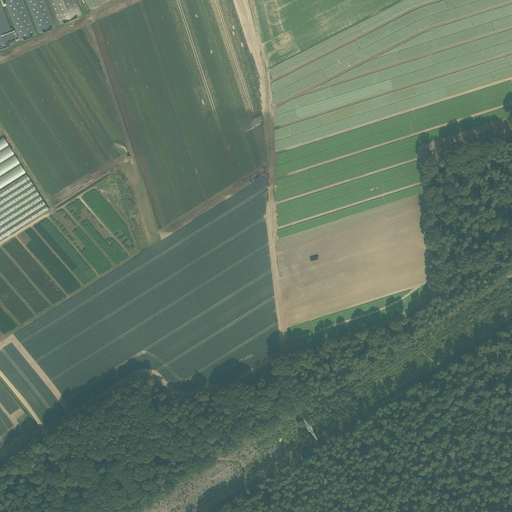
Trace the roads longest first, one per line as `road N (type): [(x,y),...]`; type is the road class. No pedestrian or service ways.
road 1 (track): [(287,361),(268,93),(248,0)]
road 2 (track): [(47,435),(146,375),(169,400),(185,401),(287,361)]
road 3 (track): [(287,361),(400,321),(439,290),(511,277)]
road 4 (track): [(0,373),(47,435),(64,477),(59,495)]
road 5 (track): [(0,53),(119,0)]
